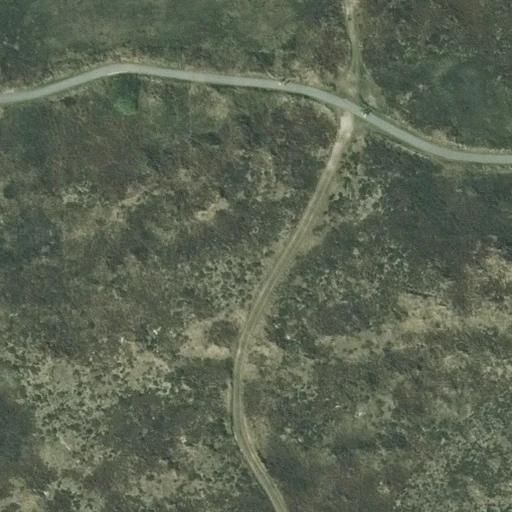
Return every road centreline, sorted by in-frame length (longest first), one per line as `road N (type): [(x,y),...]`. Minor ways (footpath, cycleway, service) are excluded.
road 1 (track): [(350,0),(356,99),(242,352),(235,401),(248,458),(278,511)]
road 2 (unknown): [(511,150),(454,144),(296,80),(164,61),(122,59),(0,89)]
